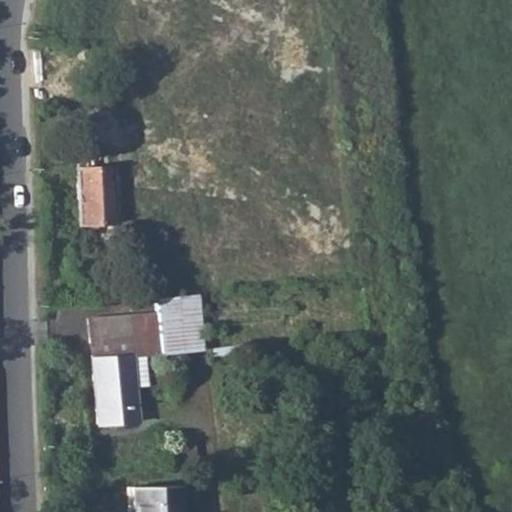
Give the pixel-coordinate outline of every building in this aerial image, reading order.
[(74,151),(75,169),(77,223),(96,222),(113,222),(116,222),(113,167),(92,168),(91,150),(74,151)] [(96,222),(97,237),(114,236),(113,222),(96,222)] [(87,317),(90,358),(96,423),(137,420),(134,386),(131,355),(144,354),(200,348),(195,293),(154,296),(156,312),(87,317)] [(131,355),(134,386),(147,385),(144,354),(131,355)] [(181,442),(182,450),(194,449),(193,441),(181,442)] [(181,442),(167,444),(167,451),(182,450),(181,442)] [(182,450),(185,470),(196,468),(194,449),(182,450)] [(182,450),(167,451),(170,471),(185,470),(182,450)] [(178,511),(178,484),(129,486),(130,511),(178,511)]
